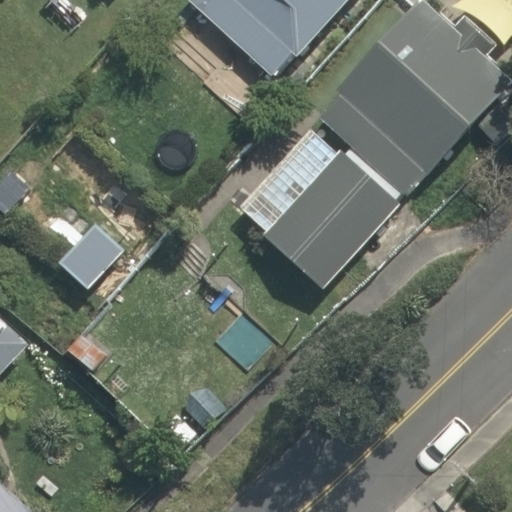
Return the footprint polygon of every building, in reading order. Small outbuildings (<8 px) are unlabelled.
[(352,0),(174,0),(276,88),(352,0)] [(492,71),(511,48),(511,0),(394,0),(307,98),(318,107),(226,209),(262,241),(256,248),(316,302),(508,86),(492,71)] [(121,259),(74,219),(36,265),(83,305),(121,259)] [(229,387),(266,342),(221,305),(184,350),(229,387)] [(0,365),(23,339),(0,319),(0,365)] [(44,511),(0,471),(0,511),(44,511)]
